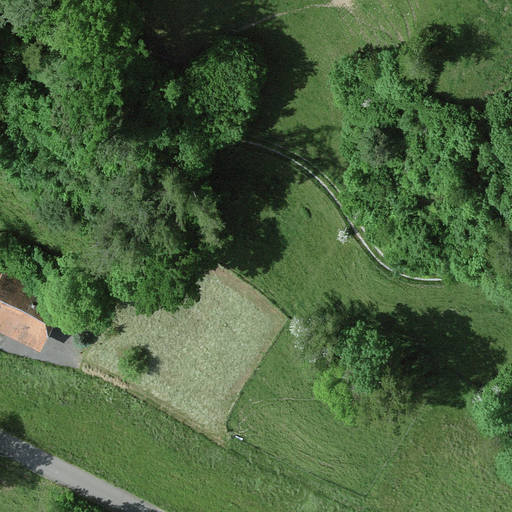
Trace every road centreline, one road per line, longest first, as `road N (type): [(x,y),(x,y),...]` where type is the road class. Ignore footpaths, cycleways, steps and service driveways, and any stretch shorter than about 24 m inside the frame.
road 1 (track): [(0,41),(28,72),(112,124),(154,136),(238,135),(290,152),(324,181),(380,261),(395,268),(511,277)]
road 2 (unclassified): [(0,439),(140,511)]
